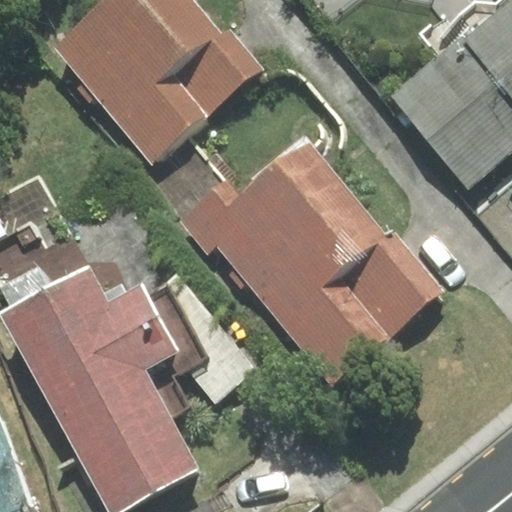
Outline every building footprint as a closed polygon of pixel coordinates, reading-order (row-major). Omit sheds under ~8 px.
[(269,75),(229,25),(218,34),(190,0),(136,0),(65,56),(153,167),(269,75)] [(511,27),(400,113),(471,205),(511,173),(511,27)] [(183,236),(216,276),(225,268),(337,403),(458,303),(402,236),(391,245),(318,156),(251,211),(235,192),(183,236)] [(226,416),(266,373),(183,285),(119,313),(101,281),(14,329),(115,511),(154,511),(208,483),(162,401),(198,380),(226,416)] [(0,511),(30,511),(0,424),(0,511)]
